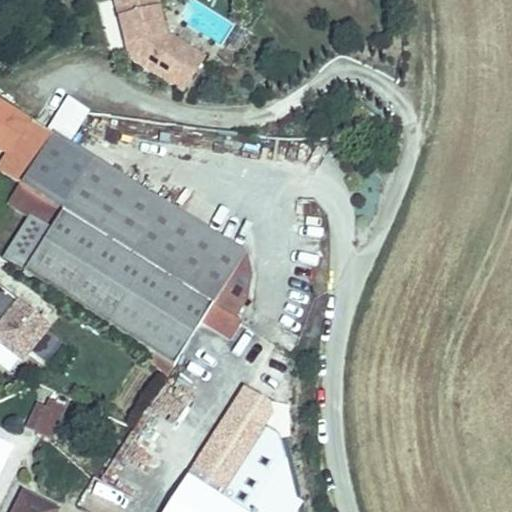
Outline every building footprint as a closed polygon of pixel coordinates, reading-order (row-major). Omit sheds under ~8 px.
[(161,24),(154,0),(112,0),(121,36),(128,34),(129,42),(125,48),(178,82),(199,48),(161,24)] [(129,42),(128,34),(121,36),(125,48),(129,42)] [(57,108),(51,116),(71,130),(78,122),(57,108)] [(15,169),(59,198),(154,261),(206,296),(233,313),(248,288),(251,267),(244,244),(71,130),(51,116),(15,169)] [(0,192),(45,219),(59,198),(15,169),(0,191),(0,192)] [(154,261),(59,198),(45,219),(17,262),(147,345),(168,358),(196,312),(206,296),(154,261)] [(0,336),(15,349),(44,315),(0,277),(0,336)] [(233,313),(206,296),(196,312),(226,331),(235,315),(233,313)] [(168,358),(147,345),(141,356),(159,368),(168,358)] [(297,511),(301,507),(287,444),(265,433),(275,420),(269,403),(241,387),(165,511),(297,511)] [(21,421),(37,431),(54,400),(41,393),(39,397),(34,395),(21,421)] [(95,483),(87,508),(99,511),(123,511),(129,495),(95,483)] [(33,511),(38,503),(9,488),(0,505),(0,511),(33,511)]
